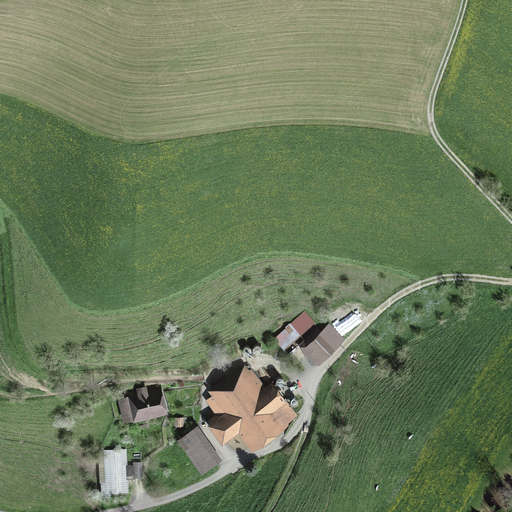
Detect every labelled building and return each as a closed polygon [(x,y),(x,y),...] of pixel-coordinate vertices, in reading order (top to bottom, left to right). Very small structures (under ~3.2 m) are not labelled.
[(357,324),(344,305),(328,316),(342,335),(357,324)] [(304,312),(274,338),(283,348),(313,322),(304,312)] [(344,340),(330,325),(305,348),(317,361),(326,354),(327,356),(344,340)] [(247,378),(243,373),(218,390),(222,395),(213,402),(212,407),(217,414),(209,420),(223,440),(243,425),(255,442),(280,425),(282,428),(297,417),(274,385),(267,390),(255,373),(247,378)] [(112,406),(115,418),(136,416),(162,409),(157,386),(130,392),(132,398),(112,406)] [(217,458),(196,428),(181,439),(202,469),(217,458)] [(127,489),(125,452),(106,452),(107,481),(102,481),(102,495),(108,495),(108,490),(127,489)] [(141,461),(134,461),(134,477),(142,477),(141,461)]
